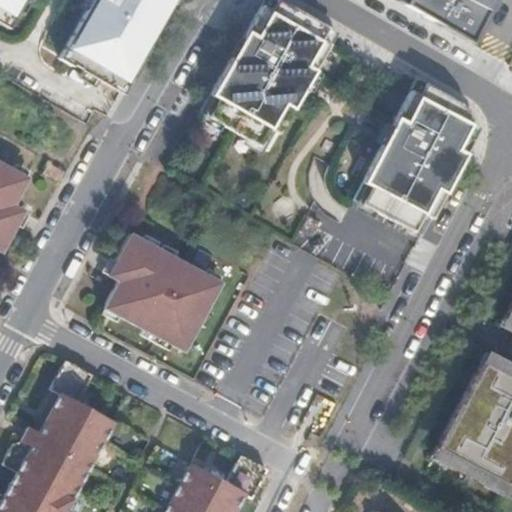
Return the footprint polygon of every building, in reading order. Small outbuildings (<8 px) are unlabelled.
[(0,0),(0,20),(7,25),(21,0),(0,0)] [(90,0),(58,57),(72,65),(73,63),(121,91),(173,0),(90,0)] [(282,0),(263,0),(199,111),(266,150),(303,87),(297,84),(301,75),(308,79),(335,31),(282,0)] [(396,0),(468,41),(489,0),(396,0)] [(459,102),(415,77),(386,132),(393,135),(389,142),(387,147),(380,143),(360,181),(430,218),(477,126),(459,102)] [(11,214),(32,173),(0,156),(0,243),(8,247),(22,220),(11,214)] [(430,218),(360,181),(351,199),(355,201),(417,234),(421,235),(430,218)] [(190,348),(228,279),(139,229),(115,270),(126,276),(111,303),(190,348)] [(0,511),(66,511),(116,423),(80,403),(95,376),(68,361),(52,392),(62,397),(42,433),(31,427),(24,442),(16,444),(5,463),(21,471),(6,499),(0,495),(0,511)] [(488,485),(493,477),(507,484),(511,474),(511,365),(503,361),(498,370),(484,362),(439,448),(453,456),(449,465),(488,485)] [(193,465),(167,511),(235,511),(244,496),(255,502),(271,471),(243,457),(229,484),(193,465)]
